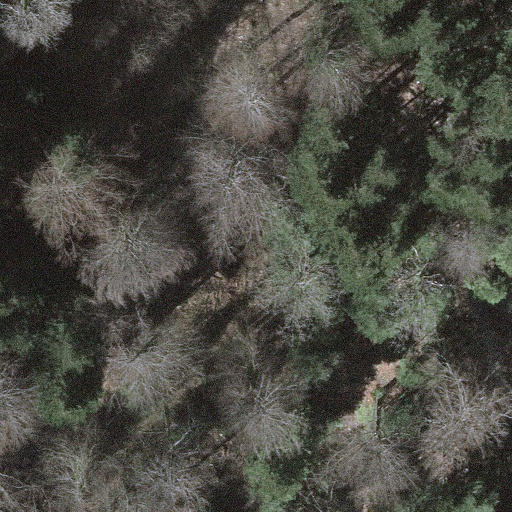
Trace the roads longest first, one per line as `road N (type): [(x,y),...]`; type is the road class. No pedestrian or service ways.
road 1 (track): [(240,0),(139,297),(0,509)]
road 2 (track): [(295,0),(356,378),(354,511)]
road 3 (track): [(344,0),(439,150),(484,317),(511,385)]
